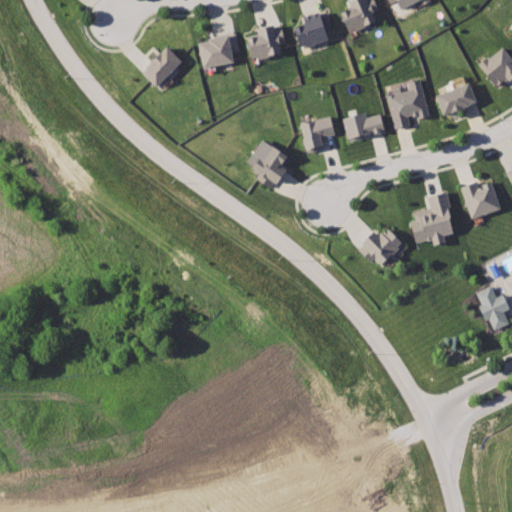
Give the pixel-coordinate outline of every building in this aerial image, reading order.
[(375,0),(349,0),(351,7),(341,12),(350,32),(373,23),(369,12),(379,8),(375,0)] [(389,0),(396,12),(419,0),(389,0)] [(321,11),(303,16),(306,24),(296,28),(302,48),(333,38),(321,11)] [(279,22),(258,27),(260,35),(247,37),(253,59),(281,52),(277,42),(285,41),(279,22)] [(236,34),(200,41),(204,68),(236,62),(234,51),(240,50),(236,34)] [(511,55),(503,45),(480,65),(497,86),(511,72),(511,55)] [(166,46),(142,70),(157,85),(181,61),(166,46)] [(420,79),(407,83),(408,89),(384,96),(396,129),(411,126),(408,118),(418,114),(420,119),(430,115),(420,79)] [(468,82),(436,95),(444,115),(477,103),(468,82)] [(342,118),(348,141),(386,132),(381,115),(369,117),(366,112),(342,118)] [(330,115),(300,123),(307,152),(323,148),(321,138),(335,133),(330,115)] [(268,142),(251,174),(272,187),(291,155),(268,142)] [(511,165),(503,171),(511,186),(511,185),(511,165)] [(460,186),(472,218),(502,209),(493,181),(478,186),(477,182),(460,186)] [(411,223),(415,242),(432,238),(434,245),(447,242),(445,234),(454,232),(448,209),(453,208),(448,190),(427,195),(430,208),(414,212),(416,222),(411,223)] [(383,225),(360,250),(371,261),(375,258),(383,265),(403,242),(383,225)] [(476,293),(482,305),(479,306),(485,320),(488,318),(494,331),(509,323),(504,312),(510,309),(503,294),(496,297),(491,286),(476,293)]
